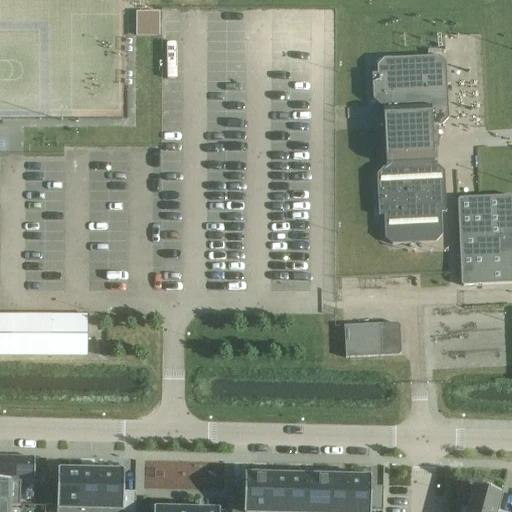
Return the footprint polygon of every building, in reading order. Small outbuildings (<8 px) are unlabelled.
[(136,13),(136,37),(159,37),(159,13),(136,13)] [(384,217),(384,229),(385,239),(392,246),(435,244),(442,237),(441,214),(446,214),(444,173),(437,166),(434,166),(432,127),(442,126),(448,119),(445,64),(438,58),(383,60),(376,67),(377,75),(372,75),(373,101),(380,107),(383,107),(386,169),(383,169),(376,176),(378,217),(384,217)] [(459,199),(458,201),(461,273),(461,286),(463,288),(511,285),(511,197),(479,199),(459,199)] [(0,317),(0,356),(51,356),(87,357),(87,317),(52,317),(0,317)] [(344,327),(345,359),(345,360),(383,357),(399,356),(401,354),(399,327),(397,325),(382,325),(344,327)] [(0,458),(0,478),(33,479),(34,479),(35,459),(0,458)] [(59,472),(57,511),(79,511),(80,472),(59,472)] [(80,472),(79,511),(101,511),(102,473),(80,472)] [(102,473),(101,511),(122,511),(123,473),(102,473)] [(233,501),(232,511),(266,511),(267,477),(246,476),(245,501),(233,501)] [(267,477),(266,511),(286,511),(287,477),(267,477)] [(287,477),(286,511),(307,511),(308,478),(287,477)] [(308,478),(307,511),(327,511),(328,478),(308,478)] [(328,478),(327,511),(348,511),(349,479),(328,478)] [(348,511),(382,511),(383,488),(371,488),(371,479),(349,479),(348,511)] [(0,482),(0,505),(9,506),(20,506),(21,484),(0,482)] [(467,511),(463,511),(462,511),(497,511),(502,495),(474,487),(467,511)]
